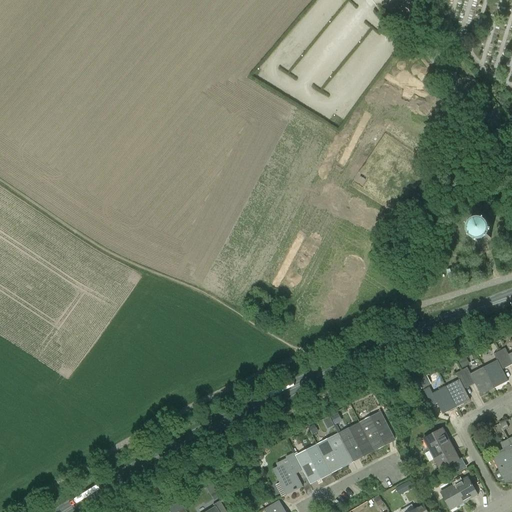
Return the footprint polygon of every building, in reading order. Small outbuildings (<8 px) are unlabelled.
[(475,183),(480,179),(474,172),(469,176),(475,183)] [(381,231),(382,231),(393,211),(342,183),(331,204),(332,204),(294,276),(343,302),(381,231)] [(480,217),(478,216),(478,220),(474,222),(470,219),(469,220),(468,221),(468,222),(471,224),(470,229),(466,231),(467,232),(467,233),(471,232),(476,236),(476,240),(478,240),(479,240),(480,236),(484,234),(487,236),(487,235),(488,234),(489,233),(486,231),(487,226),(489,225),(488,223),(486,224),(481,221),(482,217),(481,217),(480,217)] [(508,367),(511,365),(511,352),(509,355),(506,349),(500,352),(508,367)] [(484,367),(495,388),(509,381),(503,370),(508,367),(500,352),(495,354),(498,360),(484,367)] [(463,367),(470,364),(468,358),(461,360),(463,367)] [(470,386),(476,383),(482,395),(495,388),(484,367),(471,374),(468,368),(462,371),(470,386)] [(446,387),(457,408),(471,400),(465,389),(470,386),(462,371),(456,374),(460,380),(446,387)] [(423,386),(432,384),(429,376),(421,379),(423,386)] [(444,414),(457,408),(446,387),(433,393),(430,387),(424,390),(432,406),(438,403),(444,414)] [(368,423),(367,420),(360,423),(374,450),(388,443),(382,429),(388,426),(381,413),(374,416),(376,419),(368,423)] [(335,425),(340,422),(337,414),(331,417),(335,425)] [(374,450),(360,423),(353,427),(355,429),(346,434),(345,431),(338,434),(345,448),(352,445),(358,458),(374,450)] [(440,470),(459,460),(443,429),(424,439),(440,470)] [(326,445),(324,442),(317,445),(331,472),(346,464),(339,451),(345,448),(338,434),(332,438),(333,440),(326,445)] [(511,445),(509,440),(501,444),(504,450),(511,446),(511,445)] [(317,445),(311,449),(312,451),(304,456),(303,453),(296,456),(303,470),(309,466),(316,480),(331,472),(317,445)] [(492,456),(500,470),(495,473),(494,475),(497,480),(500,481),(504,479),(506,482),(511,479),(511,445),(511,446),(504,450),(492,456)] [(296,474),(302,471),(293,454),(286,457),(289,462),(273,470),(286,495),(302,486),(296,474)] [(450,511),(478,495),(468,477),(440,492),(450,511)] [(225,511),(219,501),(213,505),(214,507),(206,511),(225,511)] [(285,511),(279,501),(268,508),(269,511),(285,511)]
